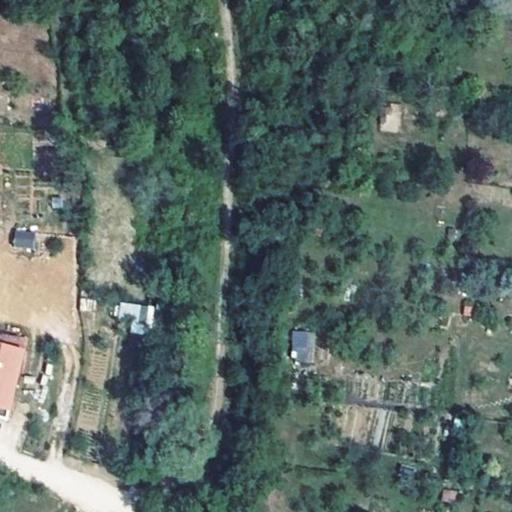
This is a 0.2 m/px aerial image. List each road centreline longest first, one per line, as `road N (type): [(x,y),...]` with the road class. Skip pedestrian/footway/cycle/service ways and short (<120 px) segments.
road 1 (track): [(148,492),(178,482),(201,459),(219,411),(227,0)]
road 2 (track): [(55,482),(87,340),(83,291)]
